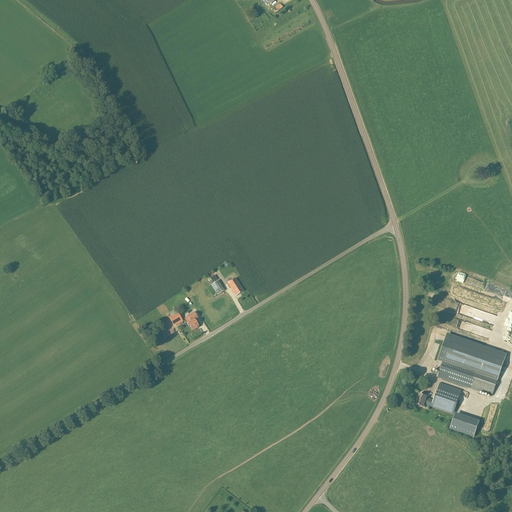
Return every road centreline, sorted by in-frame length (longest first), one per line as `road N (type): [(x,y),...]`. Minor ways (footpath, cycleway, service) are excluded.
road 1 (unclassified): [(0,463),(395,223)]
road 2 (tertiary): [(317,495),(369,427),(394,371),(405,302),(395,223)]
road 3 (tertiary): [(395,223),(312,0)]
